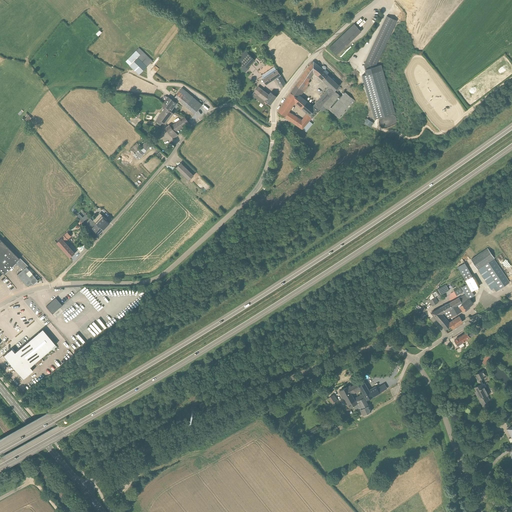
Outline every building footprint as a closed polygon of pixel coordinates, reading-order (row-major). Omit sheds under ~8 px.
[(381,65),(376,66),(397,21),(387,16),(364,65),(366,74),(382,70),(381,65)] [(337,56),(362,32),(354,24),(329,48),(337,56)] [(239,62),(247,69),(254,60),(243,50),(238,56),(242,59),(239,62)] [(147,67),(138,58),(130,66),(139,75),(147,67)] [(318,76),(323,71),(324,70),(313,62),(308,68),(314,73),(318,76)] [(264,77),(277,69),(275,67),(262,75),(264,77)] [(277,70),(263,79),(266,85),(276,79),(282,89),(285,84),(277,70)] [(382,70),(366,74),(362,76),(375,119),(395,113),(382,70)] [(306,71),(291,93),(297,97),(298,95),(302,90),(304,92),(308,86),(307,86),(309,82),(308,81),(312,76),(306,71)] [(323,71),(318,76),(324,82),(329,77),(323,71)] [(330,110),(332,108),(331,107),(340,96),(337,93),(341,87),(329,77),(324,82),(330,88),(313,107),(318,112),(320,110),(323,106),(327,109),(328,110),(329,110),(330,110)] [(276,97),(270,92),(269,94),(258,86),(252,95),(263,104),(265,101),(271,104),(276,97)] [(181,90),(175,97),(186,106),(192,99),(181,90)] [(308,114),(302,121),(288,112),(285,117),(303,129),(318,112),(313,107),(298,95),(297,97),(291,93),(291,92),(288,96),(308,114)] [(345,92),(332,108),(330,110),(339,119),(355,100),(345,92)] [(176,103),(168,97),(167,97),(163,103),(164,103),(163,103),(167,106),(166,107),(171,111),(176,103)] [(192,99),(186,106),(195,113),(201,106),(192,99)] [(285,117),(288,112),(293,106),(286,99),(277,112),(285,117)] [(166,123),(173,113),(165,107),(158,117),(159,118),(157,121),(157,122),(159,124),(160,124),(163,121),(166,123)] [(184,117),(174,124),(178,130),(188,122),(184,117)] [(364,123),(371,127),(374,123),(367,119),(364,123)] [(175,132),(171,126),(169,124),(165,128),(174,138),(177,135),(175,132)] [(142,146),(147,151),(152,144),(147,140),(142,146)] [(145,152),(147,151),(142,146),(135,154),(140,158),(145,152)] [(193,176),(181,163),(176,168),(189,180),(193,176)] [(100,226),(104,229),(109,223),(102,216),(95,223),(99,227),(100,226)] [(99,227),(95,223),(90,219),(87,222),(99,234),(104,229),(100,226),(99,227)] [(57,243),(61,248),(70,258),(75,253),(61,238),(57,243)] [(18,265),(15,262),(19,259),(0,239),(0,269),(4,274),(13,266),(17,266),(18,265)] [(494,258),(488,248),(471,260),(478,270),(493,259),(494,258)] [(38,281),(26,267),(28,266),(20,258),(19,259),(15,262),(18,265),(20,268),(16,272),(18,274),(17,275),(27,286),(31,282),(33,285),(38,281)] [(509,282),(493,259),(478,270),(491,290),(494,288),(496,291),(509,282)] [(473,278),(467,267),(460,271),(466,282),(473,278)] [(471,291),(467,284),(462,288),(465,294),(471,291)] [(437,289),(440,294),(440,295),(449,290),(446,285),(437,289)] [(473,303),(470,299),(469,298),(476,295),(479,291),(477,288),(471,291),(465,294),(461,297),(463,300),(461,301),(462,303),(458,305),(463,312),(473,303)] [(438,302),(435,297),(433,293),(428,300),(432,306),(438,302)] [(453,308),(458,305),(462,303),(461,301),(463,300),(461,297),(451,303),(453,308)] [(46,308),(52,315),(62,306),(56,299),(46,308)] [(443,313),(453,308),(451,303),(450,303),(442,307),(440,308),(441,310),(443,313)] [(461,312),(458,305),(453,308),(443,313),(446,319),(461,312)] [(443,313),(441,310),(440,308),(437,310),(431,313),(440,324),(441,323),(447,320),(446,319),(443,313)] [(447,320),(441,323),(446,329),(450,326),(452,329),(462,322),(460,317),(456,319),(449,323),(447,320)] [(482,323),(476,326),(479,332),(485,329),(482,323)] [(477,332),(475,328),(461,337),(460,337),(454,341),(458,346),(475,334),(477,332)] [(12,351),(3,358),(23,381),(33,372),(30,369),(56,347),(43,331),(15,355),(13,353),(12,351)] [(491,357),(486,354),(481,362),(487,365),(491,357)] [(486,376),(484,372),(483,370),(474,375),(478,382),(478,381),(480,384),(474,387),(478,395),(477,396),(483,407),(487,404),(488,404),(487,401),(490,400),(488,396),(489,395),(482,383),(481,380),(482,380),(481,378),(486,376)] [(367,401),(383,391),(381,387),(377,389),(376,387),(369,391),(367,388),(362,380),(357,383),(361,390),(363,394),(365,397),(367,401)] [(361,390),(357,383),(354,385),(351,386),(350,385),(347,387),(352,395),(361,390)] [(357,404),(356,402),(354,399),(352,395),(347,387),(339,391),(344,399),(345,399),(350,408),(352,407),(357,404)] [(354,399),(356,402),(365,397),(363,394),(354,399)] [(366,401),(367,401),(365,397),(356,402),(357,404),(352,407),(353,409),(355,408),(356,411),(359,409),(360,410),(363,416),(371,411),(368,406),(368,404),(366,401)] [(319,430),(316,426),(309,430),(312,434),(319,430)]
